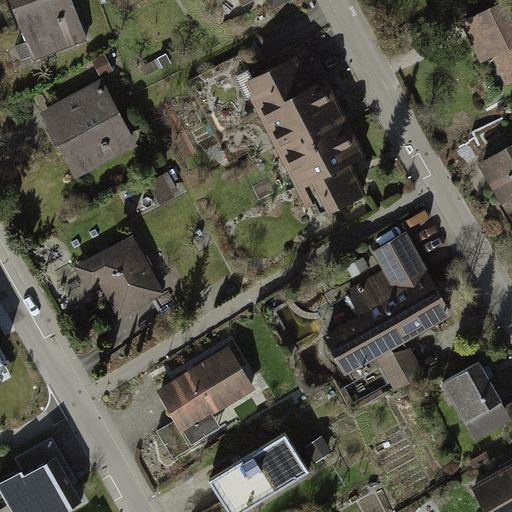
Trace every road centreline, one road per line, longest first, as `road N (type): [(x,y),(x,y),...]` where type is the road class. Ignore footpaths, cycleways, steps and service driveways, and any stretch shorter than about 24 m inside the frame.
road 1 (residential): [(511,304),(344,0)]
road 2 (residential): [(0,270),(140,511)]
